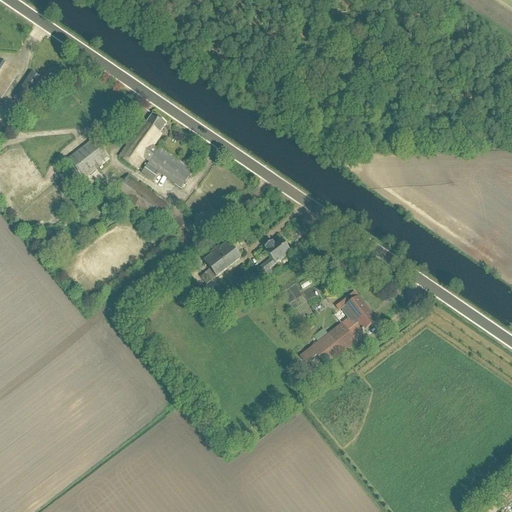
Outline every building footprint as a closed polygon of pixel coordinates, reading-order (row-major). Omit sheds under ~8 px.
[(0,101),(17,76),(0,64),(0,101)] [(28,109),(45,83),(31,74),(14,100),(28,109)] [(166,127),(152,117),(145,127),(144,125),(119,160),(136,172),(143,162),(148,165),(142,175),(153,183),(159,175),(180,191),(192,174),(155,147),(161,138),(159,136),(166,127)] [(77,186),(110,161),(94,140),(61,165),(77,186)] [(156,223),(169,206),(129,177),(116,195),(156,223)] [(167,237),(159,243),(164,249),(172,243),(167,237)] [(291,256),(281,243),(275,248),(272,245),(265,250),(268,254),(265,256),(269,261),(260,268),(255,272),(262,281),(272,274),(269,270),(274,267),(275,268),(291,256)] [(209,271),(199,279),(203,283),(197,287),(205,297),(211,292),(206,286),(215,279),(216,280),(240,263),(227,246),(219,252),(218,251),(210,256),(212,258),(204,264),(209,271)] [(352,341),(369,329),(370,330),(374,327),(373,325),(376,323),(354,294),(338,306),(342,310),(341,311),(349,321),(328,336),(324,330),(313,338),(317,344),(299,358),(305,365),(316,357),(325,369),(341,356),(355,345),(352,341)] [(302,348),(311,341),(307,335),(297,342),(302,348)]
